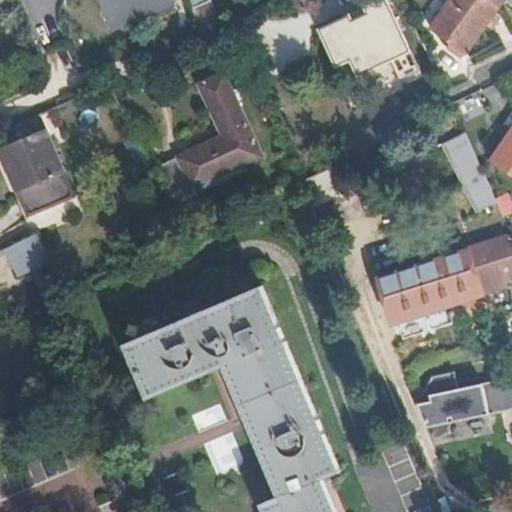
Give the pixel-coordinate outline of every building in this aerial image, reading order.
[(100,0),(112,28),(171,1),(170,0),(186,0),(192,11),(211,3),(209,0),(100,0)] [(412,54),(390,0),(369,0),(367,1),(373,17),(357,24),(353,15),(323,27),(338,65),(352,59),(359,76),(412,54)] [(498,7),(487,0),(451,0),(431,29),(464,53),(498,7)] [(158,171),(171,195),(260,152),(224,75),(200,85),(223,134),(155,165),(157,170),(158,171)] [(45,129),(50,127),(44,112),(38,115),(45,129)] [(10,167),(21,194),(69,172),(50,127),(45,129),(38,115),(0,132),(0,140),(4,138),(9,150),(4,152),(10,167)] [(511,172),(511,129),(492,158),(511,172)] [(465,131),(441,144),(473,213),(498,202),(465,131)] [(123,139),(144,176),(156,171),(134,133),(123,139)] [(0,140),(0,143),(4,152),(9,150),(4,138),(0,140)] [(327,168),(302,179),(314,206),(340,195),(327,168)] [(504,215),(511,212),(511,192),(497,197),(504,215)] [(180,210),(192,231),(208,223),(198,202),(180,210)] [(0,282),(1,286),(47,262),(35,234),(0,251),(0,282)] [(511,246),(507,234),(378,274),(392,321),(483,293),(508,285),(507,281),(504,261),(511,256),(511,246)] [(244,292),(130,340),(153,395),(230,363),(284,492),(263,501),(267,511),(315,511),(305,486),(322,479),(244,292)] [(429,425),(511,412),(511,379),(424,394),(429,425)] [(109,408),(101,389),(73,401),(82,420),(109,408)] [(220,405),(193,416),(199,432),(227,420),(220,405)] [(232,431),(205,442),(217,474),(245,464),(232,431)]
